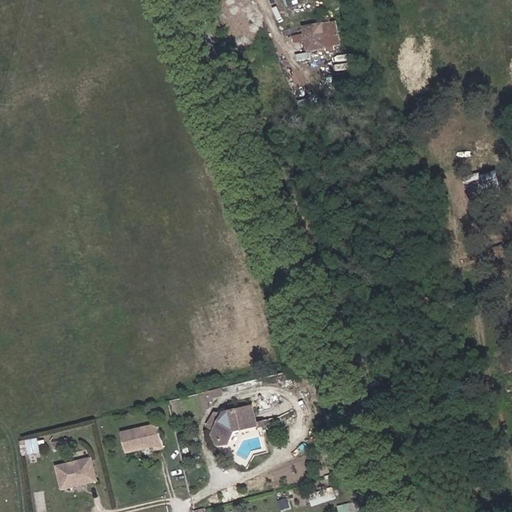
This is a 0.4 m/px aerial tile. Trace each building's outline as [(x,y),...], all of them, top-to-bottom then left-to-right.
[(320,32),(313,35),(314,39),(296,43),(298,50),(300,57),(303,66),(333,59),(327,35),(322,36),(320,32)] [(503,171),(486,173),(487,195),(504,194),(503,171)] [(477,181),(469,184),(472,197),(481,194),(477,181)] [(223,388),(208,392),(210,399),(225,395),(223,388)] [(223,440),(231,440),(238,431),(258,426),(260,427),(266,426),(266,421),(258,423),(254,408),(228,414),(224,418),(218,414),(210,426),(217,431),(215,434),(223,440)] [(162,446),(156,425),(121,432),(125,450),(154,444),(154,448),(162,446)] [(223,440),(215,434),(218,444),(229,444),(231,440),(223,440)] [(24,453),(39,451),(37,439),(22,442),(24,453)] [(90,459),(57,467),(62,489),(96,481),(90,459)]
